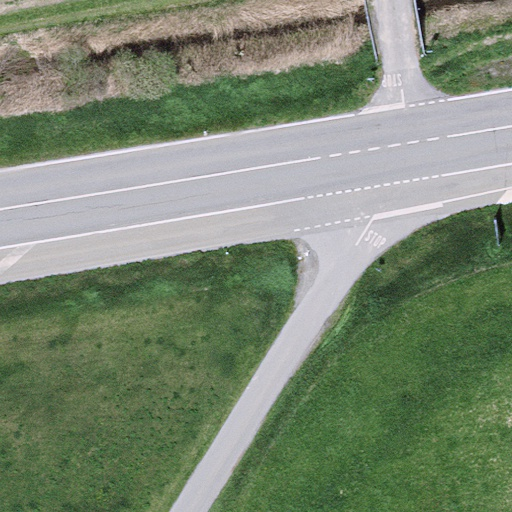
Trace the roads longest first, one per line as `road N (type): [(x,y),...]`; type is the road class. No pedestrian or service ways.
road 1 (track): [(404,149),(372,216),(188,511)]
road 2 (primary): [(404,149),(0,215)]
road 3 (unclassified): [(404,149),(391,0)]
